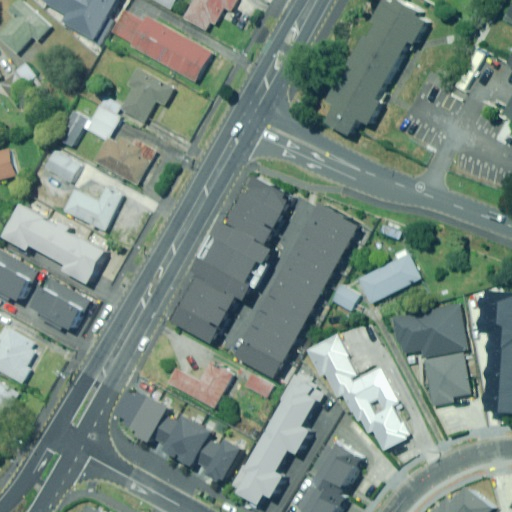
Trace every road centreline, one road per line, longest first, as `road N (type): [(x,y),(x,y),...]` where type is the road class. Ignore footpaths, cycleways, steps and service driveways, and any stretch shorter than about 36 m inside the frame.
road 1 (secondary): [(313,0),(64,442)]
road 2 (residential): [(192,511),(64,442)]
road 3 (residential): [(511,452),(459,462),(427,479),(395,511)]
